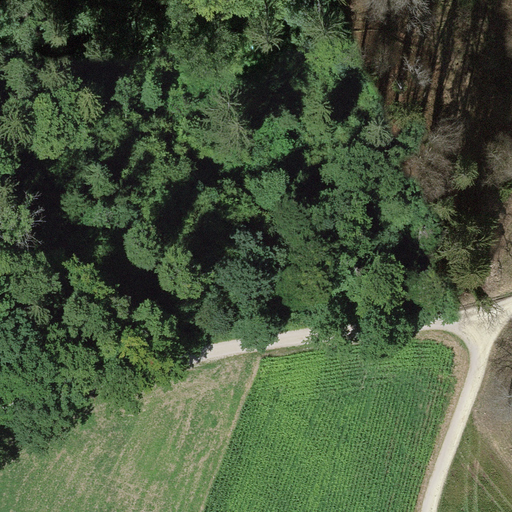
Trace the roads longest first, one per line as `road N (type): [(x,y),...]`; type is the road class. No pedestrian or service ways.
road 1 (track): [(0,407),(236,344),(487,322)]
road 2 (track): [(487,322),(426,511)]
